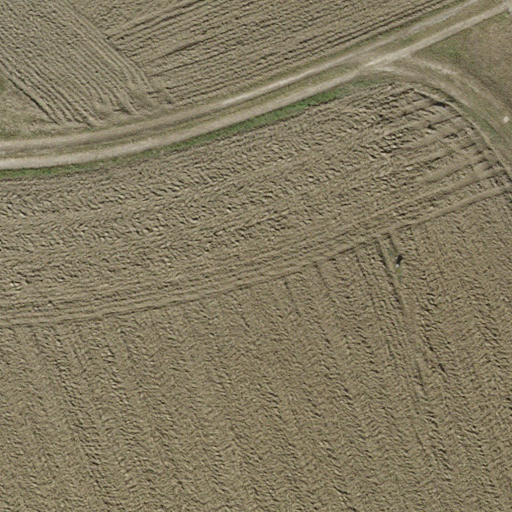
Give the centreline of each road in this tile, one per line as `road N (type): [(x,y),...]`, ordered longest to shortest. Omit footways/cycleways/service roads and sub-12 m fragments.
road 1 (track): [(0,159),(152,144),(396,55)]
road 2 (track): [(396,55),(490,97),(511,134)]
road 3 (track): [(396,55),(511,2)]
